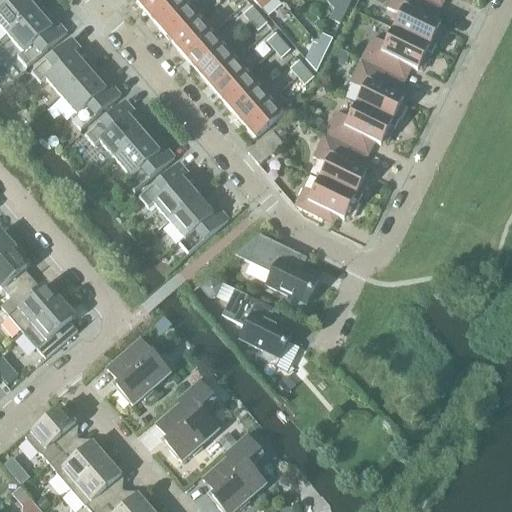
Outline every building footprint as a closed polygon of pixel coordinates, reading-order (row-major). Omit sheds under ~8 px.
[(0,0),(0,29),(6,37),(35,12),(24,0),(0,0)] [(139,0),(136,3),(148,18),(168,0),(139,0)] [(168,0),(148,18),(160,31),(190,5),(186,0),(168,0)] [(272,0),(251,0),(260,11),(272,0)] [(399,17),(392,31),(432,51),(433,51),(435,47),(442,33),(437,30),(440,26),(430,21),(430,17),(424,14),(429,3),(422,0),(390,0),(386,10),(399,17)] [(339,1),(334,11),(344,16),(349,6),(339,1)] [(160,31),(172,45),(202,19),(190,5),(160,31)] [(243,16),(250,25),(259,18),(251,9),(243,16)] [(344,16),(334,11),(329,21),(339,26),(344,16)] [(6,37),(22,54),(16,59),(26,70),(66,35),(52,19),(46,24),(35,12),(6,37)] [(259,18),(250,25),(257,33),(266,26),(259,18)] [(172,45),(184,58),(214,32),(202,19),(172,45)] [(371,39),(360,62),(392,78),(397,67),(403,70),(407,68),(417,72),(419,68),(423,70),(430,56),(431,56),(433,52),(432,52),(432,51),(392,31),(385,46),(371,39)] [(184,58),(195,72),(226,46),(214,32),(184,58)] [(266,44),(274,52),(282,45),(275,36),(266,44)] [(322,36),(317,46),(327,51),(332,41),(322,36)] [(40,86),(45,82),(60,99),(89,74),(78,62),(85,57),(71,40),(30,75),(40,86)] [(282,45),(274,52),(281,60),(289,53),(282,45)] [(195,72),(207,86),(237,59),(226,46),(195,72)] [(327,51),(317,46),(312,56),(322,61),(327,51)] [(207,86),(219,99),(249,73),(237,59),(207,86)] [(363,91),(355,106),(396,126),(396,125),(398,121),(405,107),(401,105),(403,100),(393,96),(393,91),(387,88),(392,78),(360,62),(349,85),(363,91)] [(289,71),(297,79),(306,72),(298,63),(289,71)] [(306,72),(297,79),(304,87),(313,80),(306,72)] [(219,99),(231,113),(261,87),(249,73),(219,99)] [(60,99),(76,117),(70,121),(80,132),(120,98),(106,81),(100,87),(89,74),(60,99)] [(231,113),(242,126),(273,100),(261,87),(231,113)] [(273,100),(242,126),(255,141),(285,114),(273,100)] [(94,149),(99,144),(114,161),(143,137),(132,124),(139,119),(124,103),(84,138),(94,149)] [(335,114),(324,137),(355,152),(361,142),(367,145),(370,142),(380,147),(382,142),(387,144),(393,130),(394,130),(396,127),(395,126),(396,126),(355,106),(348,121),(335,114)] [(280,128),(272,134),(279,142),(283,139),(283,132),(280,128)] [(247,155),(258,168),(282,147),(272,134),(247,155)] [(114,161),(130,179),(124,184),(134,195),(174,160),(160,144),(154,149),(143,137),(114,161)] [(326,166),(319,180),(359,200),(360,200),(362,196),(361,196),(368,182),(364,180),(366,175),(357,170),(356,166),(350,163),(355,152),(324,137),(312,159),(326,166)] [(148,211),(153,206),(168,224),(197,199),(186,187),(193,181),(178,165),(138,200),(148,211)] [(359,200),(319,180),(311,195),(303,191),(295,208),(321,221),(324,216),(330,219),(334,217),(343,222),(345,217),(350,219),(357,205),(359,201),(359,200)] [(168,224),(184,241),(178,246),(188,257),(228,222),(214,206),(208,211),(197,199),(168,224)] [(0,263),(15,251),(0,234),(0,233),(0,263)] [(265,287),(289,299),(289,305),(293,309),(298,309),(303,306),(305,307),(318,282),(294,270),(301,258),(259,237),(234,258),(235,258),(271,276),(265,287)] [(0,291),(1,292),(2,291),(10,300),(32,281),(24,272),(29,267),(15,251),(0,263),(0,291)] [(199,289),(208,300),(215,299),(222,287),(209,280),(199,289)] [(45,286),(39,291),(32,281),(10,300),(10,301),(0,309),(8,318),(22,335),(60,303),(45,286)] [(239,341),(263,353),(262,358),(266,363),(272,363),(276,359),(279,361),(291,336),(268,324),(274,311),(234,292),(221,318),(245,330),(239,341)] [(22,335),(37,352),(47,343),(55,353),(77,334),(69,325),(74,320),(60,303),(22,335)] [(116,389),(130,405),(132,408),(142,400),(144,402),(153,394),(151,392),(169,376),(140,342),(106,371),(120,386),(117,389),(116,389)] [(1,360),(0,360),(0,378),(7,387),(17,379),(1,360)] [(164,446),(178,461),(181,464),(191,456),(193,458),(202,450),(200,448),(218,432),(202,414),(216,403),(199,383),(177,403),(180,406),(155,427),(168,443),(166,445),(165,445),(164,446)] [(278,385),(273,389),(281,398),(288,392),(283,386),(278,385)] [(40,457),(48,466),(76,441),(68,432),(75,426),(60,409),(24,440),(39,457),(40,457)] [(211,500),(221,511),(235,511),(238,510),(239,511),(240,511),(249,505),(247,502),(265,487),(249,469),(263,457),(246,438),(224,457),(227,460),(202,482),(215,497),(213,499),(212,499),(211,500)] [(55,476),(70,493),(106,462),(91,445),(84,450),(76,441),(48,466),(56,475),(55,476)] [(85,509),(87,511),(100,511),(122,493),(114,484),(120,478),(106,462),(70,493),(85,509)] [(24,511),(41,511),(21,489),(12,497),(24,511)] [(149,511),(136,497),(130,503),(122,493),(100,511),(149,511)]
